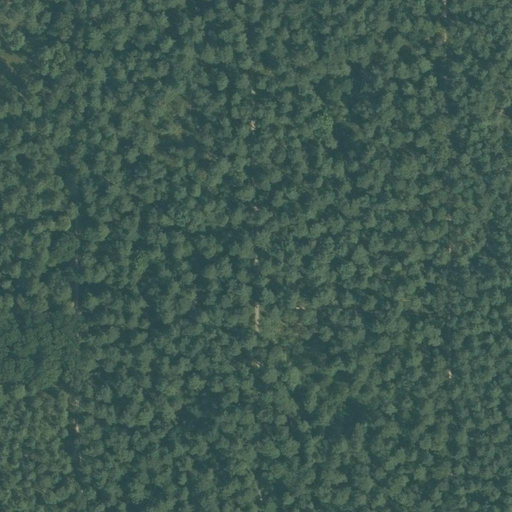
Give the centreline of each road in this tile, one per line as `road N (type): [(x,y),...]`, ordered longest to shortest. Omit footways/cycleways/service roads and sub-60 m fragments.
road 1 (track): [(77,309),(255,305),(448,314)]
road 2 (track): [(77,309),(74,0)]
road 3 (track): [(449,283),(444,0)]
road 4 (track): [(77,511),(77,309)]
